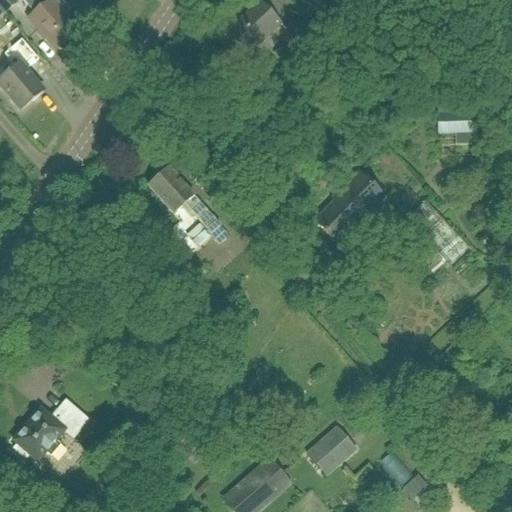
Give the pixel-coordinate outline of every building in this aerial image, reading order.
[(0,0),(0,8),(5,14),(16,5),(11,0),(0,0)] [(45,41),(55,52),(56,51),(60,52),(64,51),(67,48),(68,45),(68,41),(78,33),(50,1),(49,3),(46,0),(22,0),(35,14),(28,21),(39,34),(37,36),(43,42),(45,41)] [(279,26),(259,4),(227,35),(248,57),(279,26)] [(313,40),(297,22),(285,33),(301,51),(313,40)] [(0,87),(20,112),(43,94),(26,73),(37,65),(21,45),(10,54),(19,65),(0,80),(0,87)] [(275,56),(284,65),(293,56),(284,47),(275,56)] [(473,115),(473,110),(473,98),(440,98),(440,135),(456,135),(456,147),(473,147),(472,115),(473,115)] [(169,233),(173,237),(190,256),(211,238),(212,237),(218,231),(220,229),(221,228),(169,169),(147,189),(172,217),(174,216),(180,223),(169,233)] [(387,202),(362,177),(358,173),(330,201),(332,204),(312,224),(336,248),(356,227),(359,230),(387,202)] [(386,240),(421,276),(440,257),(451,269),(469,252),(458,240),(424,204),(386,240)] [(511,230),(507,225),(502,219),(479,238),(489,250),(511,230)] [(57,426),(40,411),(12,443),(16,447),(12,451),(25,462),(29,458),(36,464),(45,454),(50,458),(60,447),(55,443),(63,434),(72,442),(88,423),(72,409),(57,426)] [(306,456),(318,471),(334,457),(340,464),(354,451),(336,430),(306,456)] [(388,465),(403,482),(411,475),(395,458),(388,465)] [(287,485),(269,464),(224,503),(231,511),(237,511),(249,503),(257,511),(287,485)]
